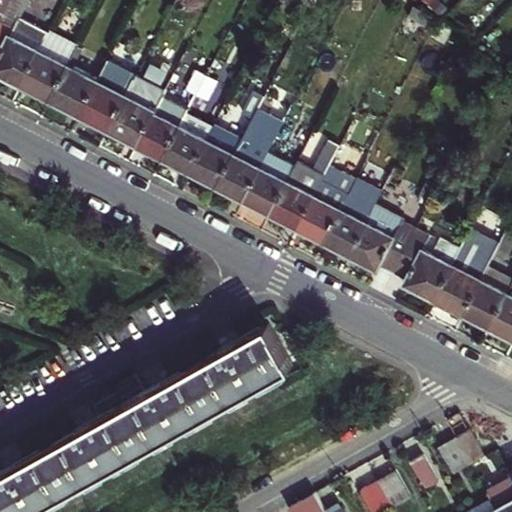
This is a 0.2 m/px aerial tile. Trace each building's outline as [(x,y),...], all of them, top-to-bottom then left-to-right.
[(0,72),(22,83),(50,30),(22,15),(30,0),(10,0),(4,12),(0,19),(0,72)] [(0,0),(0,10),(4,12),(10,0),(0,0)] [(428,26),(434,15),(414,5),(409,16),(428,26)] [(37,91),(51,98),(69,63),(78,47),(78,44),(50,30),(22,83),(37,91)] [(83,49),(78,47),(69,63),(75,66),(83,49)] [(98,78),(80,113),(94,120),(109,128),(138,72),(109,57),(98,78)] [(69,63),(51,98),(66,106),(80,113),(98,78),(75,66),(69,63)] [(200,65),(198,70),(207,75),(209,70),(200,65)] [(186,87),(197,93),(207,75),(198,70),(196,69),(186,87)] [(138,72),(109,128),(123,135),(138,143),(162,95),(167,87),(138,72)] [(218,80),(207,75),(197,93),(209,99),(218,80)] [(241,115),(251,121),(264,95),(254,89),(241,115)] [(151,150),(165,157),(188,111),(189,109),(162,95),(138,143),(151,150)] [(277,101),(264,95),(251,121),(263,127),(277,101)] [(178,163),(191,170),(215,124),(188,111),(165,157),(178,163)] [(215,124),(191,170),(205,177),(218,184),(243,136),(216,122),(215,124)] [(243,136),(218,184),(231,191),(245,198),(269,150),(243,136)] [(296,164),(271,211),(285,218),(298,225),(331,162),(341,143),(331,138),(316,167),(299,158),(296,164)] [(258,205),(271,211),(296,164),(269,150),(245,198),(258,205)] [(311,232),(325,239),(358,175),(331,162),(298,225),(311,232)] [(338,246),(352,253),(376,206),(378,202),(385,190),(358,175),(325,239),(338,246)] [(419,198),(429,203),(439,184),(428,179),(419,198)] [(407,216),(378,202),(376,206),(404,221),(407,216)] [(382,263),(395,270),(417,227),(404,221),(376,206),(352,253),(366,260),(380,267),(382,263)] [(495,253),(502,239),(473,224),(462,246),(453,263),(482,278),(489,264),(495,253)] [(421,289),(436,296),(453,263),(462,246),(442,236),(440,239),(433,252),(425,248),(431,235),(417,227),(395,270),(408,276),(406,281),(421,289)] [(511,245),(511,228),(508,227),(502,239),(495,253),(505,258),(511,245)] [(440,239),(431,235),(425,248),(433,252),(440,239)] [(393,274),(395,270),(382,263),(380,267),(393,274)] [(465,311),(482,278),(453,263),(436,296),(450,304),(465,311)] [(508,291),(511,283),(511,275),(489,264),(482,278),(508,291)] [(393,274),(406,281),(408,276),(395,270),(393,274)] [(482,278),(465,311),(478,318),(491,325),(508,291),(482,278)] [(511,283),(508,291),(491,325),(504,331),(511,335),(511,283)] [(30,511),(294,365),(270,322),(0,473),(0,511),(30,511)] [(457,436),(472,463),(486,455),(471,428),(457,436)] [(457,436),(439,446),(454,473),(472,463),(457,436)] [(439,481),(425,454),(411,461),(426,489),(439,481)] [(378,480),(393,507),(411,497),(396,470),(378,480)] [(491,497),(499,511),(511,511),(511,474),(487,489),(491,497)] [(384,511),(393,507),(378,480),(361,489),(372,511),(384,511)] [(327,511),(326,509),(316,492),(290,507),(293,511),(327,511)] [(465,511),(499,511),(491,497),(465,511)] [(326,509),(327,511),(343,511),(338,503),(326,509)]
